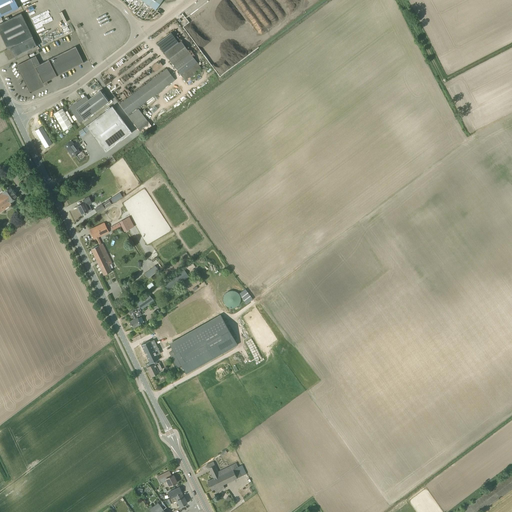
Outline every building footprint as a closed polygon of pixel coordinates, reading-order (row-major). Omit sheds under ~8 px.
[(0,0),(0,16),(0,17),(18,8),(14,0),(0,0)] [(141,0),(155,10),(162,0),(141,0)] [(0,33),(1,36),(26,24),(21,13),(0,23),(0,33)] [(6,47),(32,35),(26,24),(1,36),(6,47)] [(157,43),(165,53),(179,43),(171,33),(157,43)] [(33,37),(32,35),(6,47),(7,49),(4,51),(9,60),(15,57),(37,46),(33,37)] [(201,68),(197,62),(181,41),(179,43),(165,53),(181,75),(186,82),(196,74),(194,73),(201,68)] [(47,81),(84,63),(75,46),(40,64),(36,56),(17,66),(30,93),(48,84),(47,81)] [(137,69),(157,59),(155,55),(140,63),(138,59),(131,63),(133,67),(135,71),(138,70),(137,69)] [(155,72),(162,66),(163,66),(159,60),(151,66),(155,72)] [(128,115),(132,112),(175,79),(167,69),(120,104),(128,115)] [(86,96),(70,106),(71,107),(70,108),(79,123),(83,121),(84,119),(84,120),(109,102),(100,90),(88,99),(86,96)] [(112,106),(86,126),(90,130),(106,152),(132,132),(112,106)] [(63,108),(56,112),(54,113),(64,130),(71,126),(72,125),(71,123),(73,122),(67,111),(65,112),(63,108)] [(142,133),(151,126),(138,109),(129,116),(142,133)] [(35,131),(45,148),(52,144),(42,127),(35,131)] [(80,152),(71,141),(64,146),(73,157),(75,155),(76,155),(80,161),(86,157),(82,151),(80,152)] [(13,191),(10,187),(2,192),(3,194),(0,196),(0,212),(12,205),(10,202),(17,197),(15,194),(15,193),(13,190),(13,191)] [(114,202),(123,197),(120,192),(111,197),(114,202)] [(81,214),(89,211),(88,210),(91,209),(89,204),(92,203),(89,197),(83,200),(84,203),(77,206),(81,214)] [(105,208),(112,204),(109,200),(102,204),(95,209),(98,213),(105,208)] [(134,227),(129,216),(110,226),(112,230),(121,226),(124,232),(134,227)] [(105,223),(100,225),(104,235),(109,233),(105,223)] [(94,228),(90,230),(94,239),(97,238),(99,237),(94,228)] [(103,243),(102,244),(100,245),(91,249),(104,275),(112,271),(109,265),(112,263),(103,243)] [(184,269),(163,283),(169,291),(189,277),(186,273),(196,265),(193,260),(183,267),(184,269)] [(155,265),(145,273),(149,278),(159,270),(155,265)] [(231,308),(234,308),(235,308),(236,307),(238,306),(239,304),(240,303),(241,301),(241,300),(241,299),(241,297),(240,296),(240,295),(239,294),(238,293),(237,292),(236,292),(235,291),(233,291),(231,291),(229,291),(228,292),(227,292),(226,293),(225,294),(224,295),(224,297),(223,299),(224,302),(224,303),(225,305),(226,306),(228,307),(230,308),(231,308)] [(154,301),(148,294),(136,302),(141,310),(154,301)] [(141,310),(140,307),(135,309),(135,308),(129,311),(131,315),(134,319),(130,321),(133,328),(140,324),(137,317),(142,315),(140,311),(141,310)] [(182,365),(186,373),(237,344),(221,315),(170,344),(174,352),(170,355),(178,368),(182,365)] [(255,359),(260,356),(249,336),(244,339),(255,359)] [(266,338),(260,341),(264,352),(270,350),(266,338)] [(150,340),(141,345),(150,363),(159,359),(154,348),(157,347),(154,340),(150,341),(150,340)] [(223,485),(242,475),(238,467),(236,463),(218,472),(213,462),(207,465),(213,478),(207,481),(212,490),(214,489),(223,485)] [(172,475),(169,471),(157,477),(160,483),(166,480),(169,486),(177,482),(173,475),(172,475)] [(480,511),(511,488),(511,472),(459,511),(480,511)] [(183,497),(181,493),(182,493),(179,487),(168,492),(171,498),(167,499),(170,504),(172,503),(173,503),(177,501),(180,506),(187,503),(184,497),(183,497)] [(164,511),(161,506),(158,503),(149,509),(151,511),(164,511)]
